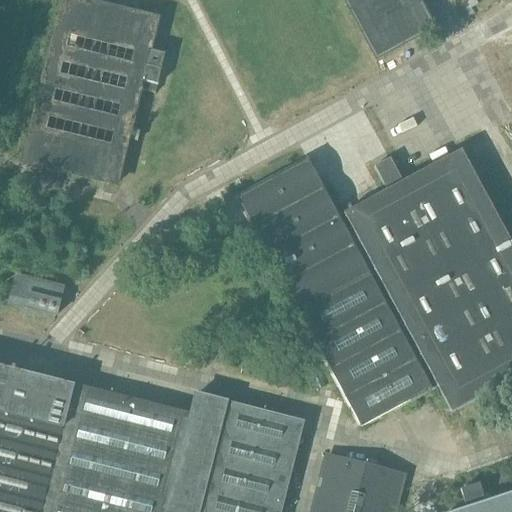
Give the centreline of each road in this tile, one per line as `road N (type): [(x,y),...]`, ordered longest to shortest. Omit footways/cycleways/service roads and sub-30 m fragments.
road 1 (unclassified): [(152,227),(191,190),(459,45)]
road 2 (unclassified): [(322,421),(43,353)]
road 3 (unclassified): [(511,449),(432,468),(356,445),(322,421)]
road 4 (unclassified): [(152,227),(113,195),(0,166)]
road 5 (unclassified): [(43,353),(152,227)]
road 6 (track): [(511,167),(448,51)]
